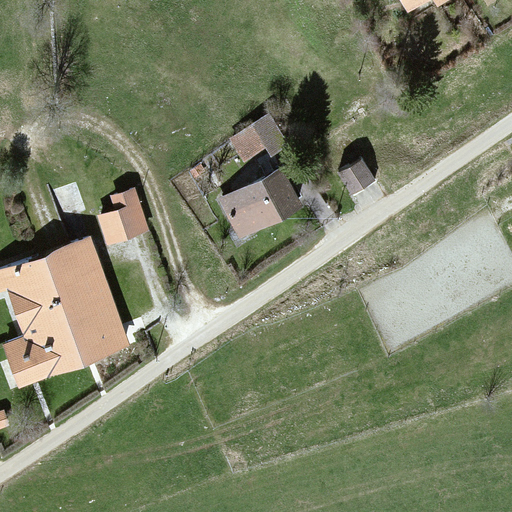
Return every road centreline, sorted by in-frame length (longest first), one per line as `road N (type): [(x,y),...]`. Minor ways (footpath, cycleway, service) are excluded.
road 1 (residential): [(511,123),(7,473)]
road 2 (track): [(45,222),(26,147),(35,126),(67,118),(110,138),(139,168),(183,294),(212,331)]
